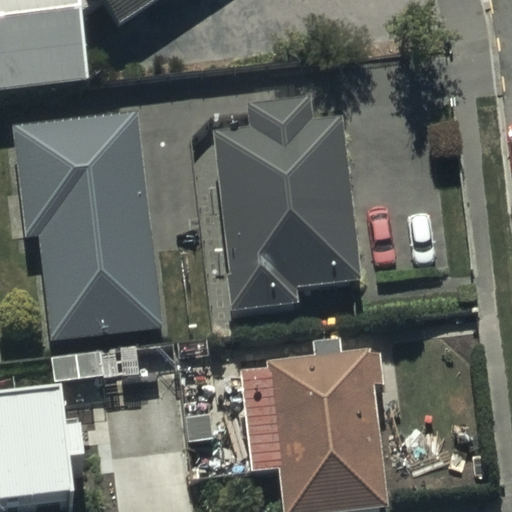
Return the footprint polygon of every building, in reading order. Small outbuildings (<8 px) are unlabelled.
[(158,0),(0,0),(0,98),(92,89),(85,20),(107,6),(122,28),(158,0)] [(248,134),(217,137),(233,316),(300,310),(298,291),(360,285),(346,119),(315,122),(313,103),(246,109),(248,134)] [(134,116),(11,132),(25,245),(39,243),(52,348),(162,335),(134,116)] [(268,372),(241,374),(250,475),(280,472),(283,511),(389,511),(378,390),(387,390),(384,355),(267,365),(268,372)] [(106,377),(0,382),(0,511),(113,506),(106,377)]
